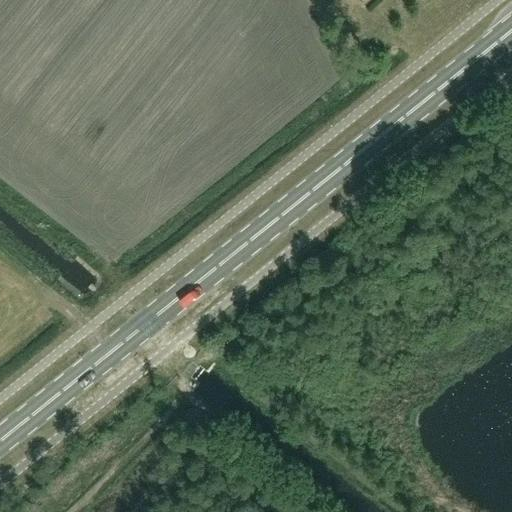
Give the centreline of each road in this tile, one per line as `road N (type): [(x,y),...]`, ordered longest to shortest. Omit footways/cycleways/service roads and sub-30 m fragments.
road 1 (primary): [(0,444),(511,33)]
road 2 (track): [(0,251),(123,346)]
